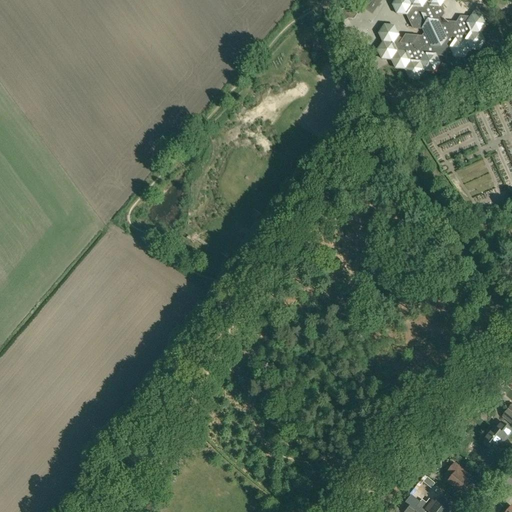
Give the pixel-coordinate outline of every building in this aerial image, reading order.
[(396,0),(393,5),(397,15),(407,15),(408,15),(411,17),(409,20),(413,29),(423,30),(425,34),(423,37),(406,36),(404,40),(399,37),(400,36),(396,26),(386,25),(380,34),(384,43),(378,51),(382,60),(392,61),(396,69),(405,70),(409,78),(420,79),(425,71),(434,72),(440,63),(436,56),(445,56),(451,49),(455,57),(464,58),(470,50),(499,52),(504,44),(487,9),(478,8),(470,20),(466,17),(461,18),(457,23),(448,23),(446,24),(440,20),(444,14),(441,7),(445,0),(396,0)] [(348,5),(345,9),(337,13),(342,22),(349,18),(354,19),(357,15),(353,6),(348,5)] [(493,398),(484,409),(489,413),(498,402),(493,398)] [(511,412),(508,410),(503,417),(511,424),(511,412)] [(485,440),(486,441),(483,444),(489,449),(492,446),(496,449),(503,440),(505,441),(511,432),(511,431),(501,423),(496,430),(494,429),(492,428),(489,428),(487,431),(487,434),(489,435),(485,440)] [(455,464),(448,473),(453,477),(449,483),(463,495),(471,485),(464,479),(468,474),(455,464)] [(427,478),(424,482),(432,489),(435,484),(427,478)] [(422,511),(427,511),(428,511),(449,511),(453,507),(441,498),(436,505),(430,500),(427,504),(423,500),(417,507),(422,511)] [(154,511),(156,500),(143,499),(141,511),(154,511)] [(405,503),(400,510),(398,511),(415,511),(405,503)]
